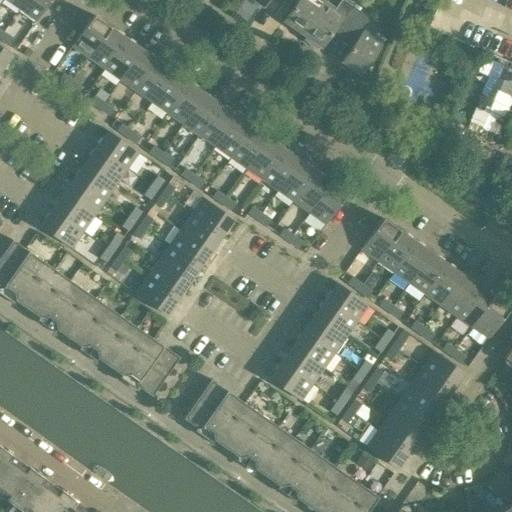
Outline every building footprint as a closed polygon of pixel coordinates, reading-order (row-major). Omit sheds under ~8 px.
[(7,0),(19,8),(25,0),(7,0)] [(25,0),(19,8),(36,20),(49,0),(25,0)] [(297,0),(283,21),(302,34),(325,2),(323,0),(297,0)] [(337,26),(347,33),(362,12),(344,0),(340,0),(335,8),(325,2),(302,34),(321,48),(337,26)] [(362,12),(347,33),(357,40),(341,62),(361,76),(384,43),(365,29),(372,19),(365,14),(370,8),(367,6),(362,12)] [(72,45),(88,56),(109,26),(93,14),(72,45)] [(88,56),(104,67),(125,37),(109,26),(88,56)] [(4,31),(0,36),(0,37),(9,43),(13,37),(4,31)] [(104,67),(119,79),(141,48),(125,37),(104,67)] [(0,46),(0,69),(11,54),(0,46)] [(119,79),(135,90),(157,59),(141,48),(119,79)] [(470,121),(498,134),(511,103),(511,68),(485,57),(479,68),(491,73),(470,121)] [(135,90),(151,101),(173,70),(157,59),(135,90)] [(151,101),(167,112),(188,81),(173,70),(151,101)] [(58,78),(68,85),(72,79),(62,72),(58,78)] [(72,79),(68,85),(77,91),(81,85),(72,79)] [(167,112),(183,123),(204,92),(188,81),(167,112)] [(183,123),(198,134),(220,103),(204,92),(183,123)] [(89,100),(99,107),(104,101),(94,94),(89,100)] [(104,101),(99,107),(109,114),(113,108),(104,101)] [(198,134),(214,145),(236,114),(220,103),(198,134)] [(214,145),(230,156),(252,125),(236,114),(214,145)] [(117,128),(127,135),(131,129),(121,122),(117,128)] [(230,156),(246,167),(267,136),(252,125),(230,156)] [(131,129),(127,135),(136,142),(140,136),(131,129)] [(432,137),(440,143),(446,135),(438,129),(432,137)] [(106,130),(95,146),(126,167),(137,151),(106,130)] [(246,167),(262,178),(283,147),(267,136),(246,167)] [(148,151),(158,158),(163,151),(153,144),(148,151)] [(95,146),(84,162),(115,183),(126,167),(95,146)] [(262,178),(277,189),(299,158),(283,147),(262,178)] [(163,151),(158,158),(167,164),(172,158),(163,151)] [(277,189),(293,200),(315,169),(299,158),(277,189)] [(84,162),(73,178),(104,199),(115,183),(84,162)] [(180,173),(189,180),(194,174),(184,167),(180,173)] [(293,200),(309,211),(331,180),(315,169),(293,200)] [(194,174),(189,180),(199,187),(203,181),(194,174)] [(156,175),(150,184),(157,189),(163,180),(156,175)] [(73,178),(62,194),(93,215),(104,199),(73,178)] [(331,180),(309,211),(325,223),(347,192),(331,180)] [(168,183),(161,192),(168,197),(175,188),(168,183)] [(157,189),(150,184),(142,195),(150,200),(157,189)] [(212,195),(222,202),(226,195),(216,188),(212,195)] [(168,197),(161,192),(153,203),(161,208),(168,197)] [(62,194),(51,210),(82,231),(93,215),(62,194)] [(226,195),(222,202),(231,208),(235,202),(226,195)] [(202,197),(190,213),(221,235),(233,218),(202,197)] [(248,211),(258,217),(262,212),(252,205),(248,211)] [(134,207),(128,216),(135,221),(141,212),(134,207)] [(82,231),(51,210),(39,226),(70,248),(82,231)] [(262,212),(258,217),(267,224),(271,218),(262,212)] [(190,213),(179,229),(210,250),(221,235),(190,213)] [(145,214),(139,224),(146,229),(153,220),(145,214)] [(135,221),(128,216),(120,226),(128,231),(135,221)] [(361,248),(377,259),(398,229),(382,218),(361,248)] [(146,229),(139,224),(131,234),(139,240),(146,229)] [(280,233),(289,240),(293,234),(284,227),(280,233)] [(179,229),(168,245),(199,266),(210,250),(179,229)] [(377,259),(393,270),(414,240),(398,229),(377,259)] [(293,234),(289,240),(298,247),(303,240),(293,234)] [(112,238),(106,248),(113,253),(120,243),(112,238)] [(138,385),(151,394),(179,356),(12,239),(0,255),(0,286),(5,286),(13,292),(13,298),(39,316),(46,315),(55,321),(56,328),(81,345),(87,344),(96,350),(96,356),(121,374),(128,372),(137,379),(138,385)] [(393,270),(409,281),(430,251),(414,240),(393,270)] [(168,245),(157,260),(188,282),(199,266),(168,245)] [(124,246),(117,256),(124,261),(131,251),(124,246)] [(113,253),(106,248),(99,258),(106,263),(113,253)] [(409,281),(424,292),(446,262),(430,251),(409,281)] [(124,261),(117,256),(110,266),(117,271),(124,261)] [(157,260),(146,276),(177,298),(188,282),(157,260)] [(424,292),(440,303),(461,273),(446,262),(424,292)] [(361,282),(356,289),(366,295),(371,289),(370,288),(378,277),(371,272),(371,271),(363,283),(362,283),(361,282)] [(440,303),(456,314),(477,284),(461,273),(440,303)] [(351,275),(347,282),(356,289),(361,282),(351,275)] [(177,298),(146,276),(135,292),(165,314),(177,298)] [(336,282),(325,298),(356,320),(368,304),(336,282)] [(456,314),(472,325),(493,295),(477,284),(456,314)] [(493,295),(472,325),(488,337),(509,307),(493,295)] [(383,297),(378,304),(388,311),(393,304),(383,297)] [(325,298),(314,314),(345,336),(356,320),(325,298)] [(393,304),(388,311),(398,317),(402,311),(393,304)] [(314,314),(303,330),(334,352),(345,336),(314,314)] [(414,319),(410,326),(420,333),(424,326),(414,319)] [(424,326),(420,333),(429,340),(434,333),(424,326)] [(387,327),(380,336),(387,341),(393,331),(387,327)] [(303,330),(292,346),(323,368),(334,352),(303,330)] [(398,335),(392,345),(398,349),(405,340),(398,335)] [(380,336),(373,346),(380,351),(387,341),(380,336)] [(446,342),(441,348),(451,355),(456,348),(446,342)] [(392,345),(385,354),(391,359),(398,349),(392,345)] [(292,346),(281,362),(312,383),(323,368),(292,346)] [(511,501),(495,511),(408,511),(399,505),(394,511),(511,511),(511,346),(505,356),(511,361),(511,501)] [(456,348),(451,355),(461,362),(465,355),(456,348)] [(433,350),(422,366),(453,388),(464,371),(433,350)] [(365,358),(358,368),(364,373),(371,363),(365,358)] [(312,383),(281,362),(269,378),(301,400),(312,383)] [(422,366),(411,382),(442,403),(453,388),(422,366)] [(376,367),(369,376),(376,381),(383,371),(376,367)] [(358,368),(351,378),(358,383),(364,373),(358,368)] [(383,371),(376,381),(377,382),(387,389),(394,378),(383,371)] [(369,376),(363,386),(369,391),(376,381),(369,376)] [(365,511),(378,495),(245,402),(210,378),(183,417),(195,425),(203,425),(212,431),(212,437),(237,455),(244,454),(253,460),(254,467),(279,484),(286,483),(294,489),(295,495),(318,511),(323,511),(326,511),(327,511),(365,511)] [(411,382),(400,398),(431,419),(442,403),(411,382)] [(343,390),(336,400),(342,405),(349,395),(343,390)] [(400,398),(389,414),(419,435),(431,419),(400,398)] [(354,399),(347,408),(354,413),(361,403),(354,399)] [(336,400),(329,410),(336,414),(342,405),(336,400)] [(361,403),(354,413),(355,413),(366,421),(367,419),(368,409),(361,403)] [(347,408),(341,418),(347,423),(354,413),(347,408)] [(389,414),(378,429),(408,451),(419,435),(389,414)] [(408,451),(378,429),(367,446),(397,467),(408,451)] [(0,451),(0,484),(3,480),(17,461),(9,454),(9,453),(2,448),(0,451)] [(3,480),(0,484),(0,496),(11,504),(20,492),(34,472),(26,466),(25,466),(17,461),(3,480)] [(20,492),(11,504),(21,511),(29,511),(35,503),(49,484),(41,478),(41,476),(34,472),(20,492)] [(35,503),(29,511),(53,511),(66,495),(59,490),(58,490),(49,484),(35,503)] [(53,511),(78,511),(82,508),(73,501),(74,500),(66,495),(53,511)]
